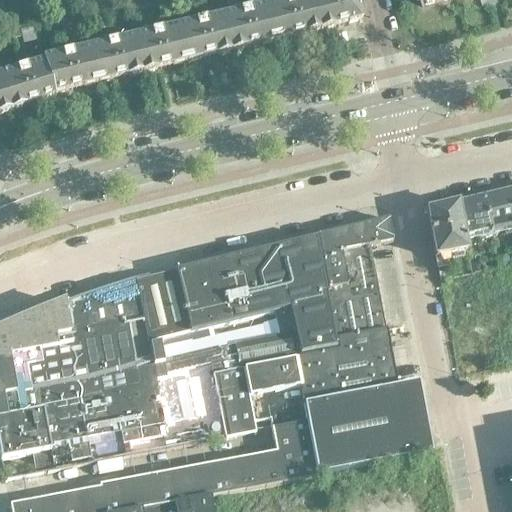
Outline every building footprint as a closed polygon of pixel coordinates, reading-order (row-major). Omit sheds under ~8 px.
[(113,8),(110,0),(105,0),(98,2),(100,11),(113,8)] [(146,9),(144,0),(131,3),(133,12),(146,9)] [(159,6),(157,0),(144,0),(146,9),(159,6)] [(321,32),(313,0),(293,0),(290,1),(298,36),(306,35),(309,35),(311,35),(316,34),(318,32),(321,32)] [(336,0),(313,0),(321,32),(323,31),(325,32),(330,31),(332,29),(335,28),(343,26),(336,0)] [(358,2),(357,0),(336,0),(343,26),(359,22),(362,18),(358,2)] [(298,36),(290,1),(267,6),(276,42),(290,39),(290,38),(298,36)] [(100,11),(98,2),(85,5),(87,14),(100,11)] [(276,42),(267,6),(245,12),(254,47),(261,45),(261,46),(276,42)] [(115,16),(113,8),(100,11),(102,19),(115,16)] [(68,18),(66,9),(53,13),(56,21),(68,18)] [(102,19),(100,11),(87,14),(89,22),(102,19)] [(254,47),(245,12),(223,17),(231,53),(234,52),(236,54),(241,52),(243,50),(246,49),(245,49),(254,47)] [(56,21),(53,13),(41,16),(43,24),(56,21)] [(231,53),(223,17),(201,22),(209,58),(217,56),(219,56),(222,57),(226,56),(228,54),(231,53)] [(70,27),(68,18),(56,21),(58,30),(70,27)] [(58,30),(56,21),(43,24),(45,33),(58,30)] [(17,30),(15,22),(3,25),(5,33),(17,30)] [(209,58),(201,22),(178,28),(187,64),(201,60),(209,58)] [(187,64),(178,28),(156,33),(165,68),(172,67),(187,64)] [(19,39),(17,30),(5,33),(7,42),(19,39)] [(165,68),(156,33),(134,38),(142,74),(145,74),(147,75),(152,74),(154,72),(157,71),(157,70),(165,68)] [(142,74),(134,38),(112,44),(120,79),(128,77),(128,78),(130,77),(133,78),(138,77),(139,75),(142,74)] [(120,79),(112,44),(89,49),(98,85),(112,81),(120,79)] [(98,85),(89,49),(67,54),(76,90),(83,88),(83,89),(98,85)] [(76,90),(67,54),(44,60),(53,96),(54,96),(68,92),(76,90)] [(53,96),(44,60),(43,60),(43,63),(21,70),(32,105),(40,102),(40,103),(40,102),(54,98),(54,96),(53,96)] [(32,105),(21,70),(0,76),(0,79),(10,112),(24,107),(25,107),(24,107),(32,105)] [(0,115),(10,112),(0,79),(0,115)] [(511,206),(510,194),(507,195),(504,193),(498,195),(497,197),(483,200),(490,237),(491,237),(511,232),(511,206)] [(490,237),(483,200),(480,201),(478,200),(472,201),(470,204),(457,207),(464,243),(491,238),(491,237),(490,237)] [(464,243),(457,207),(427,214),(437,269),(453,266),(451,256),(466,253),(464,243)] [(384,332),(372,268),(369,249),(392,245),(388,221),(317,238),(338,351),(295,360),(303,407),(397,390),(386,331),(384,332)] [(336,350),(315,240),(174,274),(189,335),(289,311),(299,357),(336,350)] [(503,269),(502,260),(495,261),(497,271),(503,269)] [(485,273),(483,263),(468,266),(470,275),(485,273)] [(162,425),(135,282),(112,289),(89,297),(67,305),(52,311),(29,319),(7,329),(0,332),(0,460),(0,462),(50,452),(53,467),(114,455),(110,435),(162,425)] [(294,360),(289,337),(225,350),(230,372),(294,360)] [(294,362),(243,373),(248,401),(299,390),(294,362)] [(248,401),(243,373),(214,378),(214,379),(213,379),(215,388),(165,397),(175,451),(225,442),(255,436),(253,425),(248,401)] [(432,457),(426,425),(405,429),(397,390),(303,407),(304,409),(307,426),(307,428),(316,479),(432,457)] [(272,431),(269,422),(253,425),(255,436),(271,433),(271,432),(272,431)] [(243,492),(316,479),(307,428),(271,433),(275,455),(99,488),(99,491),(9,508),(10,511),(138,511),(210,499),(243,492)] [(212,511),(210,499),(138,511),(212,511)]
